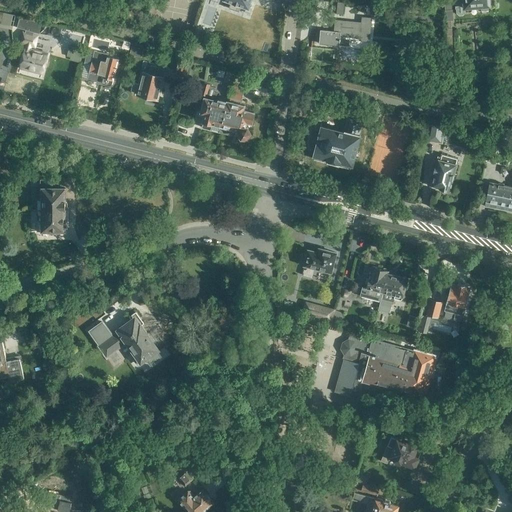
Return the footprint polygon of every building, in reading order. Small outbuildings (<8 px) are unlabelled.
[(226,0),(232,2),(230,8),(239,11),(241,5),(249,8),(252,0),(226,0)] [(455,0),(456,8),(457,13),(459,15),(463,15),(466,12),(466,9),(481,7),(482,10),(482,11),(488,11),(488,10),(489,9),(489,7),(491,6),(491,5),(496,5),(495,0),(455,0)] [(445,1),(446,21),(453,20),(452,1),(445,1)] [(365,13),(377,15),(378,5),(364,4),(363,14),(365,14),(365,13)] [(26,44),(21,66),(45,71),(48,56),(29,52),(30,46),(34,47),(36,36),(31,34),(31,32),(39,34),(39,33),(37,33),(40,23),(43,23),(44,23),(15,16),(15,17),(19,18),(17,28),(16,27),(15,28),(26,30),(25,33),(22,32),(20,43),(26,44)] [(361,22),(335,19),(334,31),(321,29),(319,43),(340,45),(341,36),(360,37),(360,40),(370,41),(372,17),(362,16),(361,22)] [(59,27),(46,28),(47,43),(59,43),(59,27)] [(84,49),(69,45),(67,55),(71,56),(70,60),(80,62),(84,49)] [(131,53),(142,55),(144,47),(132,45),(131,53)] [(103,77),(102,82),(103,83),(110,85),(112,84),(113,79),(114,79),(119,59),(108,56),(109,54),(95,50),(95,51),(88,49),(82,75),(92,78),(96,78),(98,73),(103,74),(102,77),(103,77)] [(175,76),(184,78),(188,64),(178,61),(175,76)] [(164,77),(161,76),(163,69),(159,68),(159,67),(151,65),(149,73),(142,72),(139,84),(135,83),(133,84),(132,90),(133,92),(137,93),(137,94),(153,98),(158,100),(164,77)] [(202,127),(220,131),(228,102),(220,100),(220,101),(215,100),(217,93),(215,92),(216,87),(210,86),(211,84),(204,82),(200,94),(201,94),(200,99),(205,100),(202,112),(206,113),(202,127)] [(229,97),(241,100),(244,88),(232,85),(229,97)] [(315,103),(320,105),(323,95),(318,93),(315,103)] [(228,101),(228,102),(220,131),(231,134),(233,127),(241,129),(239,131),(242,136),(248,136),(250,131),(248,127),(245,127),(247,120),(252,122),(254,112),(243,110),(244,105),(228,101)] [(322,126),(315,154),(339,161),(338,165),(339,165),(351,168),(352,164),(360,134),(359,134),(363,119),(349,115),(345,132),(322,126)] [(430,124),(428,134),(441,136),(443,126),(430,124)] [(438,158),(431,185),(439,187),(439,188),(439,189),(449,192),(449,191),(458,158),(451,156),(453,149),(449,148),(448,150),(445,149),(442,150),(440,158),(438,158)] [(485,205),(511,210),(511,186),(490,182),(485,205)] [(40,210),(65,210),(65,188),(40,188),(40,199),(37,199),(37,209),(40,209),(40,210)] [(90,196),(78,196),(78,210),(90,210),(90,196)] [(65,210),(40,210),(40,220),(36,220),(36,231),(65,231),(65,210)] [(78,210),(78,223),(90,223),(90,210),(78,210)] [(331,271),(336,252),(319,247),(318,252),(308,249),(304,264),(331,271)] [(361,295),(381,301),(389,270),(372,265),(367,287),(363,286),(361,295)] [(389,270),(381,301),(378,310),(390,313),(393,300),(390,300),(392,295),(395,295),(394,298),(401,300),(403,297),(408,277),(389,272),(389,270)] [(453,312),(464,315),(471,288),(466,287),(467,284),(458,282),(457,284),(451,283),(446,303),(455,305),(453,312)] [(426,315),(438,318),(442,302),(430,299),(426,315)] [(303,312),(332,321),(335,310),(306,302),(303,312)] [(335,309),(332,320),(343,322),(344,318),(341,312),(335,310),(336,309),(335,309)] [(132,353),(132,354),(138,363),(157,349),(147,334),(148,333),(141,324),(144,322),(136,311),(130,315),(131,318),(115,329),(121,337),(118,339),(121,344),(124,342),(132,353)] [(342,396),(352,398),(357,378),(424,396),(432,368),(411,362),(410,368),(402,366),(407,348),(351,333),(349,339),(343,342),(341,348),(344,354),(346,355),(344,360),(320,353),(308,393),(340,402),(342,396)] [(0,378),(9,376),(2,341),(0,341),(0,378)] [(496,358),(480,353),(477,360),(494,365),(496,358)] [(395,431),(408,435),(412,420),(400,416),(393,414),(389,427),(396,429),(395,431)] [(381,460),(387,463),(390,456),(397,459),(396,461),(405,465),(406,463),(415,467),(422,450),(417,448),(417,447),(416,445),(409,441),(408,442),(396,436),(396,438),(392,436),(381,460)] [(176,476),(185,486),(193,479),(180,463),(172,470),(177,476),(176,476)] [(354,480),(366,483),(368,477),(362,475),(364,469),(358,467),(354,480)] [(277,476),(270,474),(269,479),(268,478),(266,485),(267,485),(266,489),(273,491),(277,476)] [(361,490),(377,495),(380,488),(363,483),(361,490)] [(183,505),(188,511),(202,511),(214,502),(203,488),(193,496),(188,490),(178,499),(183,505)] [(365,511),(396,511),(399,505),(392,503),(390,501),(386,499),(383,500),(354,492),(352,500),(367,504),(365,511)]
